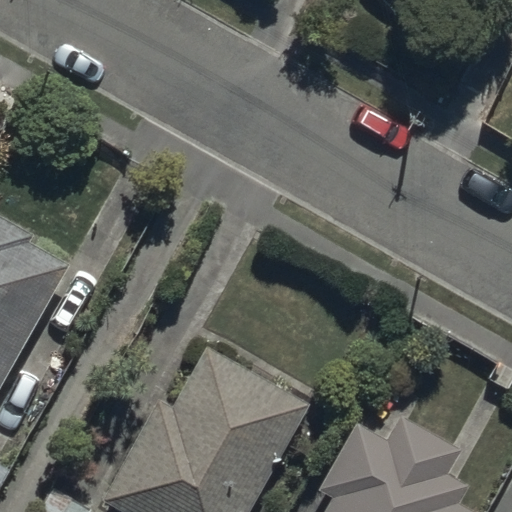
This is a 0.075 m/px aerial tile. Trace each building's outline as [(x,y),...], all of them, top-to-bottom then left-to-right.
[(0,375),(70,255),(26,229),(31,221),(0,202),(0,375)] [(244,511),(310,392),(208,336),(176,394),(163,386),(106,490),(146,511),(244,511)] [(476,511),(480,505),(460,494),(470,477),(447,464),(461,439),(403,407),(389,432),(352,412),(315,481),(331,490),(319,511),(476,511)] [(0,484),(11,465),(0,459),(0,484)] [(82,511),(88,503),(51,482),(34,511),(82,511)]
